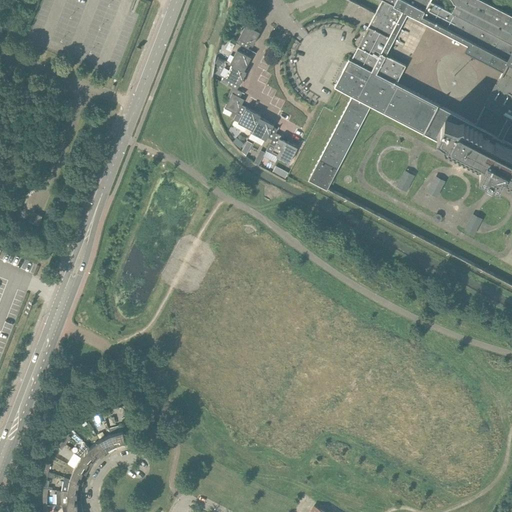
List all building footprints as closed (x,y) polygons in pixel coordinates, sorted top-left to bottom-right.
[(381,0),(382,0),(351,59),(349,58),(334,85),(352,95),(309,178),(328,187),(370,106),(372,105),(482,162),(480,167),(487,171),(485,173),(493,177),(494,174),(500,178),(503,173),(511,178),(511,246),(511,249),(511,16),(480,0),(381,0)] [(248,49),(250,44),(253,45),(260,32),(246,24),(238,38),(241,39),(238,44),(241,46),(248,49)] [(232,64),(244,70),(251,57),(249,55),(252,50),(248,49),(241,46),(239,50),(237,49),(230,63),(232,64)] [(237,90),(237,89),(247,71),(244,70),(232,64),(225,78),(229,80),(227,85),(232,88),(237,90)] [(237,114),(241,105),(244,99),(240,97),(242,92),(237,89),(237,90),(232,88),(228,95),(230,97),(224,108),(236,114),(237,114)] [(252,130),(260,117),(261,115),(241,105),(237,114),(241,116),(238,122),(252,130)] [(272,140),(276,133),(278,129),(273,127),(274,125),(260,117),(252,130),(251,132),(266,140),(267,137),(272,140)] [(276,133),(272,140),(270,143),(275,146),(272,151),(277,154),(276,156),(289,163),(298,147),(283,139),(284,137),(276,133)] [(276,165),(274,171),(286,176),(289,170),(276,165)] [(396,186),(406,191),(414,175),(405,170),(396,186)] [(427,191),(436,196),(445,181),(435,176),(427,191)] [(12,212),(19,214),(21,208),(15,205),(12,212)] [(30,222),(39,225),(42,216),(33,213),(30,222)] [(464,230),(473,235),(482,219),(472,214),(464,230)] [(123,445),(126,444),(122,425),(108,429),(110,434),(116,447),(118,446),(120,446),(123,445)] [(113,448),(116,447),(110,434),(107,436),(103,438),(100,440),(107,452),(110,450),(113,448)] [(63,442),(66,444),(71,438),(68,435),(63,442)] [(102,455),(107,452),(100,440),(93,444),(90,447),(99,458),(102,455)] [(95,462),(99,458),(90,447),(86,443),(77,453),(81,457),(92,465),(95,462)] [(74,468),(87,474),(89,470),(92,465),(81,457),(77,463),(74,468)] [(70,479),(83,483),(85,479),(87,474),(74,468),(72,474),(70,479)] [(62,491),(81,493),(82,489),(83,483),(70,479),(64,477),(62,491)] [(62,505),(81,503),(81,499),(81,493),(62,491),(62,505)] [(63,511),(82,511),(82,509),(81,503),(62,505),(63,511)]
